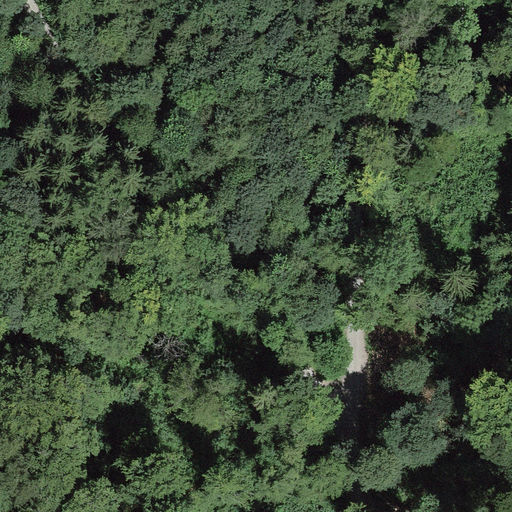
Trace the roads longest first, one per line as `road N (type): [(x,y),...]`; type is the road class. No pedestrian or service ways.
road 1 (track): [(381,511),(358,442),(19,0)]
road 2 (track): [(353,0),(354,511)]
